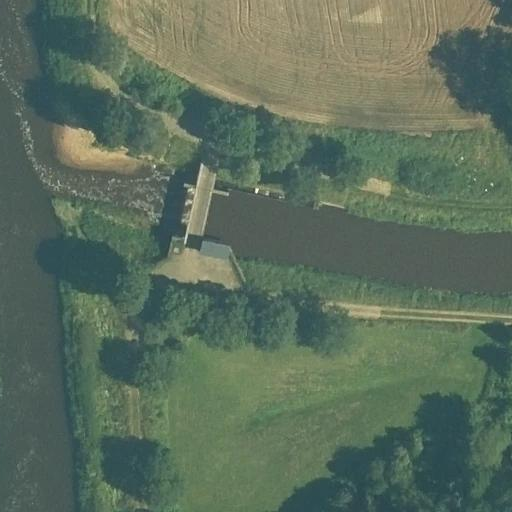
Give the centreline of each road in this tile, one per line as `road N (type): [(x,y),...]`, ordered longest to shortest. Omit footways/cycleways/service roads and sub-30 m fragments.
road 1 (track): [(128,511),(118,362),(138,305),(188,268),(511,312)]
road 2 (track): [(73,0),(76,58),(148,116),(435,193),(511,188)]
road 3 (track): [(188,268),(213,139)]
